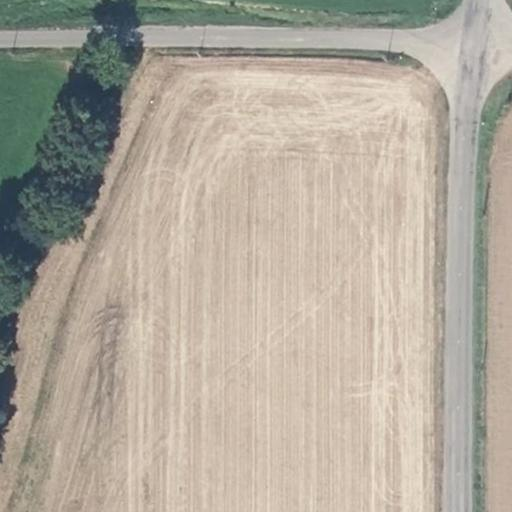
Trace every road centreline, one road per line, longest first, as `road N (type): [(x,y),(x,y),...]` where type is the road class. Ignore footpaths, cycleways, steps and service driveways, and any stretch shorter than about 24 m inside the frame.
road 1 (unclassified): [(0,41),(278,38),(473,47)]
road 2 (tertiary): [(457,511),(458,274),(473,47)]
